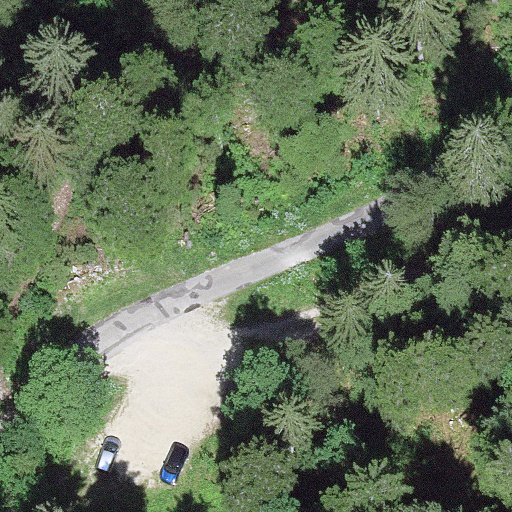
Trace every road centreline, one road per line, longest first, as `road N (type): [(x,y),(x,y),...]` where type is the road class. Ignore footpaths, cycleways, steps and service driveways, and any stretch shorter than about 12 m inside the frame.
road 1 (track): [(152,307),(410,191),(511,125)]
road 2 (track): [(152,307),(170,333),(223,345),(410,278),(511,225)]
road 3 (track): [(3,437),(99,335),(152,307)]
